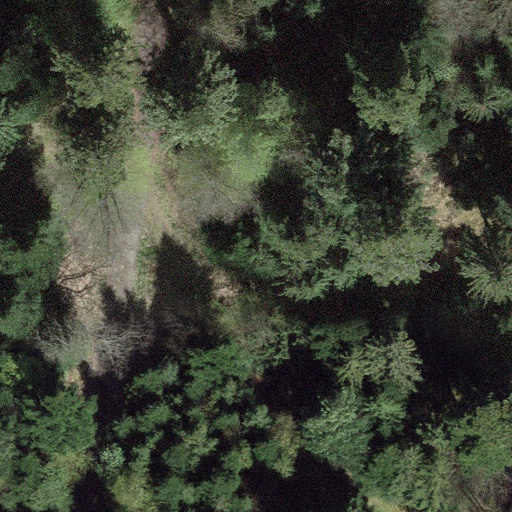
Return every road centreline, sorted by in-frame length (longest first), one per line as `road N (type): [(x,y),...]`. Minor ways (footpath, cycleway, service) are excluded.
road 1 (track): [(370,511),(269,390),(138,193),(24,147)]
road 2 (track): [(88,511),(159,0)]
road 3 (track): [(154,12),(0,177)]
